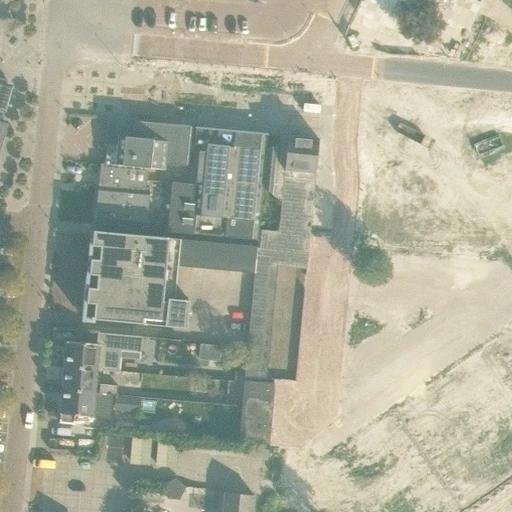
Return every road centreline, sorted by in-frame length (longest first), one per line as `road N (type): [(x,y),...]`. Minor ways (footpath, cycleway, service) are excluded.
road 1 (residential): [(309,434),(461,327),(442,292),(322,293)]
road 2 (residential): [(12,511),(37,228)]
road 3 (residential): [(311,64),(54,42)]
road 4 (residential): [(311,64),(511,86)]
road 5 (residential): [(37,228),(54,42)]
